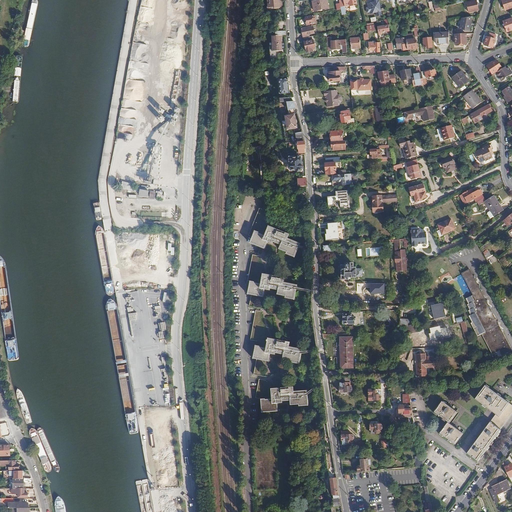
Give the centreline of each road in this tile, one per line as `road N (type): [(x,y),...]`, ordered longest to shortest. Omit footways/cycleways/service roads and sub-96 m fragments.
road 1 (residential): [(330,414),(308,143),(293,62)]
road 2 (residential): [(245,256),(252,511)]
road 3 (residential): [(472,57),(293,62)]
road 4 (unclassified): [(474,63),(501,109),(511,189)]
